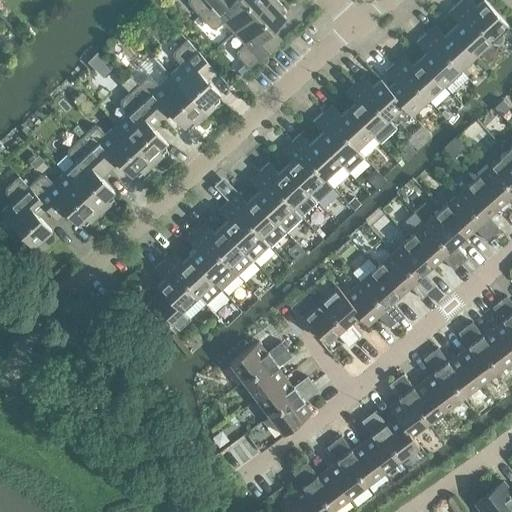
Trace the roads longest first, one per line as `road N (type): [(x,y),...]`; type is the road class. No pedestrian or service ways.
road 1 (residential): [(15,381),(35,325),(353,32)]
road 2 (unclassified): [(184,511),(170,472),(131,425),(15,381)]
road 3 (residential): [(353,395),(511,253)]
road 4 (residential): [(241,479),(353,395)]
road 5 (residential): [(410,511),(511,437)]
